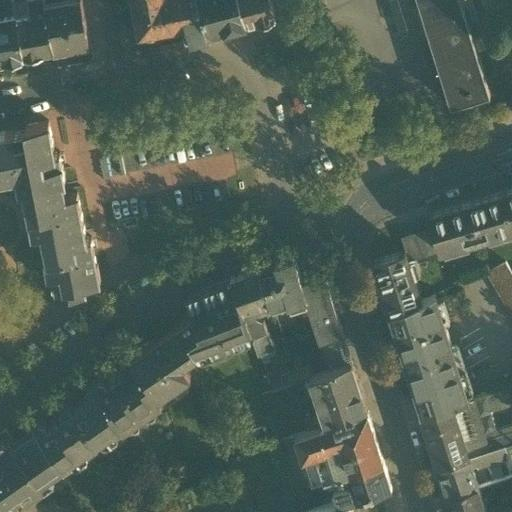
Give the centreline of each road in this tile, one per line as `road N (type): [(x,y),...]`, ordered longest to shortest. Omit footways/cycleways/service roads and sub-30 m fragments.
road 1 (residential): [(290,229),(180,270),(0,398)]
road 2 (residential): [(422,511),(334,214)]
road 3 (residential): [(121,76),(236,47),(290,229)]
road 4 (residential): [(511,155),(334,214)]
road 5 (residential): [(0,102),(121,76)]
